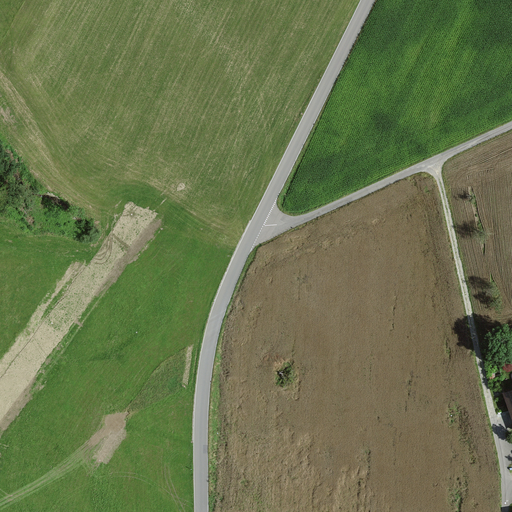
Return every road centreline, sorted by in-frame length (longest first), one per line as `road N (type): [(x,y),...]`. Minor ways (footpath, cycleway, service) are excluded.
road 1 (tertiary): [(201,511),(205,375),(220,305),(258,223)]
road 2 (unclassified): [(511,125),(300,219),(258,223)]
road 3 (track): [(431,160),(494,423)]
road 4 (tertiary): [(258,223),(366,0)]
